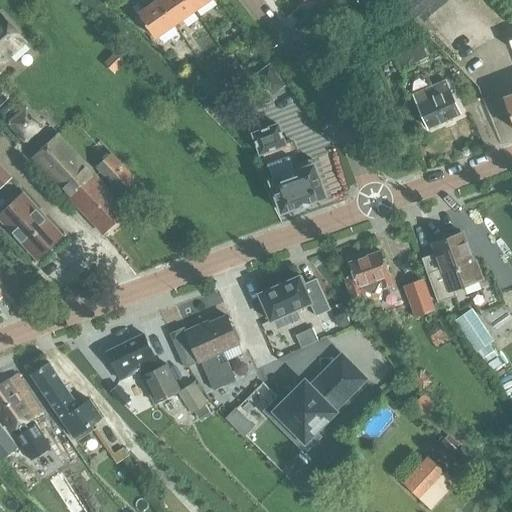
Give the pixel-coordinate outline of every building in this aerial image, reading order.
[(157,0),(155,0),(139,12),(156,37),(175,24),(157,0)] [(188,0),(157,0),(175,24),(195,9),(188,0)] [(188,0),(195,9),(208,0),(188,0)] [(2,12),(0,13),(0,71),(7,66),(5,63),(29,42),(2,12)] [(399,69),(427,56),(422,43),(406,50),(407,52),(393,58),(399,69)] [(113,72),(124,62),(115,52),(104,62),(113,72)] [(235,62),(227,68),(235,80),(244,74),(235,62)] [(272,93),(284,85),(269,65),(258,74),(272,93)] [(227,68),(218,75),(227,86),(235,80),(227,68)] [(219,92),(227,86),(218,75),(210,81),(219,92)] [(429,127),(461,113),(446,79),(414,94),(429,127)] [(200,86),(199,86),(192,93),(202,106),(211,99),(210,98),(200,86)] [(27,105),(7,123),(25,143),(45,124),(27,105)] [(277,125),(254,133),(261,152),(262,152),(272,178),(269,179),(281,212),(298,206),(299,208),(300,207),(300,206),(307,203),(308,205),(309,204),(308,203),(325,196),(312,159),(300,164),(292,141),(284,143),(277,125)] [(108,188),(95,174),(96,173),(58,132),(32,157),(101,233),(130,208),(111,186),(108,188)] [(120,194),(136,179),(111,152),(96,166),(120,194)] [(0,163),(0,187),(12,176),(0,163)] [(23,192),(0,213),(0,220),(36,260),(62,235),(23,192)] [(473,262),(462,232),(431,243),(441,267),(427,273),(437,301),(455,294),(454,290),(482,280),(475,261),(473,262)] [(353,274),(344,278),(351,298),(352,300),(353,300),(366,295),(371,298),(379,296),(380,293),(382,290),(383,289),(394,285),(390,276),(380,249),(348,260),(353,274)] [(299,275),(258,294),(270,320),(310,302),(316,315),(329,309),(316,279),(303,284),(299,275)] [(388,313),(415,303),(406,281),(382,290),(380,293),(388,313)] [(471,308),(454,320),(476,352),(493,340),(471,308)] [(202,323),(185,330),(199,361),(200,361),(213,390),(236,380),(227,360),(243,354),(238,344),(225,314),(208,321),(209,322),(203,325),(202,323)] [(314,324),(297,331),(302,343),(319,336),(314,324)] [(343,348),(325,328),(293,355),(311,376),(343,348)] [(143,333),(125,342),(125,343),(139,371),(141,376),(155,404),(181,391),(167,363),(154,369),(152,365),(157,362),(143,333)] [(125,342),(107,351),(120,380),(139,371),(125,343),(125,342)] [(280,398),(268,409),(305,447),(316,436),(310,430),(363,378),(343,357),(310,389),(305,385),(285,404),(280,398)] [(30,376),(57,415),(75,403),(47,363),(30,376)] [(17,373),(0,383),(0,415),(10,430),(15,428),(18,433),(15,435),(31,460),(32,459),(31,457),(48,446),(50,448),(51,447),(35,422),(32,424),(29,419),(42,411),(17,373)] [(206,398),(195,384),(190,387),(190,386),(179,394),(191,411),(202,402),(201,402),(206,398)] [(57,415),(75,440),(92,427),(90,424),(101,416),(91,403),(80,411),(75,403),(57,415)] [(0,425),(0,424),(0,458),(1,460),(2,460),(18,447),(11,439),(6,433),(0,425)] [(403,482),(421,500),(429,507),(454,480),(428,456),(403,482)] [(97,490),(81,467),(67,476),(83,499),(97,490)]
